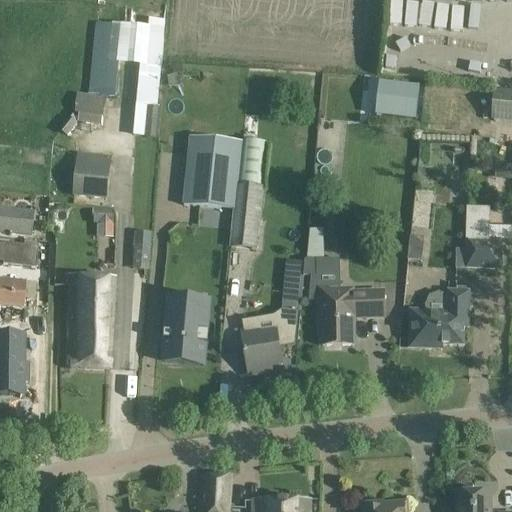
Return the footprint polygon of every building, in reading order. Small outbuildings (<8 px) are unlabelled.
[(395,23),(394,43),(419,43),(420,23),(395,23)] [(78,95),(76,115),(79,115),(78,125),(102,127),(105,100),(117,101),(121,65),(135,66),(139,28),(135,28),(97,24),(93,65),(82,63),(79,95),(78,95)] [(139,28),(135,66),(142,67),(138,107),(158,109),(162,64),(149,63),(152,29),(139,28)] [(494,80),(496,56),(430,50),(428,74),(494,80)] [(380,85),(376,117),(416,121),(420,89),(380,85)] [(511,93),(494,92),(492,122),(511,123),(511,93)] [(77,126),(70,120),(49,147),(56,153),(77,126)] [(183,207),(235,212),(241,144),(189,139),(183,207)] [(235,212),(231,249),(256,252),(262,190),(237,187),(241,144),(235,212)] [(241,144),(237,187),(262,190),(266,147),(241,144)] [(111,159),(78,156),(74,197),(106,201),(111,159)] [(32,213),(0,210),(0,233),(30,237),(32,213)] [(94,211),(94,225),(96,225),(113,226),(113,211),(94,211)] [(457,250),(456,269),(501,271),(501,242),(511,242),(511,227),(489,227),(489,214),(469,213),(468,251),(457,250)] [(135,231),(134,267),(151,268),(151,231),(135,231)] [(55,244),(55,275),(69,275),(69,245),(55,244)] [(0,245),(0,263),(3,264),(3,266),(35,270),(37,250),(5,245),(5,246),(0,245)] [(317,276),(316,259),(305,259),(303,276),(317,276)] [(311,277),(309,302),(319,302),(320,336),(322,336),(322,348),(343,347),(342,340),(354,340),(353,318),(356,318),(356,313),(366,313),(367,319),(385,319),(385,293),(353,294),(353,290),(340,291),(339,261),(316,262),(317,277),(311,277)] [(0,307),(23,309),(25,283),(23,283),(23,278),(0,276),(0,307)] [(114,280),(68,278),(66,369),(109,370),(114,280)] [(428,351),(429,351),(442,351),(442,347),(464,348),(464,329),(468,329),(469,294),(449,293),(448,298),(439,294),(430,298),(426,306),(426,313),(411,313),(410,350),(428,351)] [(166,343),(164,363),(204,367),(206,346),(209,347),(209,345),(206,345),(207,335),(210,335),(210,334),(207,333),(208,315),(189,313),(190,302),(170,300),(169,301),(170,301),(167,331),(167,334),(165,334),(165,335),(167,335),(166,341),(164,341),(164,342),(166,343)] [(245,335),(242,335),(245,352),(248,371),(250,371),(255,376),(266,375),(266,373),(272,372),(271,368),(282,366),(279,349),(295,346),(298,313),(282,312),(274,317),(251,321),(253,334),(245,335)] [(0,339),(0,397),(19,398),(19,400),(21,400),(21,384),(25,384),(25,368),(21,368),(21,338),(20,338),(20,339),(0,339)] [(228,511),(231,478),(203,477),(200,511),(228,511)] [(490,511),(490,495),(458,495),(458,511),(490,511)] [(310,511),(310,501),(253,502),(253,511),(310,511)]
